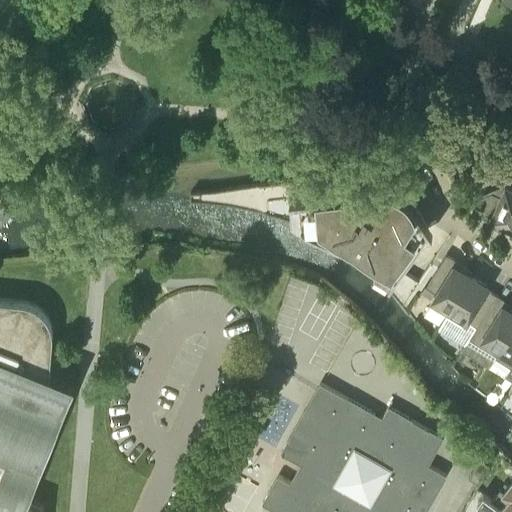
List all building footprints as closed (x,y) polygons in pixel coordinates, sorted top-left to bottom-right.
[(432,225),(415,203),(412,199),(409,195),(405,192),(401,188),(396,186),(384,184),(289,194),(290,201),(291,217),(302,223),(344,243),(382,276),(388,282),(390,284),(432,225)] [(511,188),(505,185),(501,196),(492,192),(477,197),(476,198),(482,206),(493,213),(491,217),(494,219),(492,221),(505,231),(507,225),(511,227),(511,188)] [(448,314),(471,275),(464,271),(465,268),(461,265),(462,262),(447,252),(428,284),(439,291),(434,298),(431,303),(445,312),(448,314)] [(468,319),(478,325),(497,293),(487,287),(488,285),(471,275),(448,314),(450,315),(451,315),(465,324),(468,319)] [(52,365),(54,340),(55,334),(55,328),(54,323),(52,316),(48,311),(44,306),(39,301),(32,298),(27,296),(22,295),(0,293),(0,511),(44,511),(45,501),(30,496),(78,376),(52,365)] [(511,303),(497,293),(478,325),(462,350),(489,366),(496,355),(497,355),(511,329),(511,307),(510,306),(511,303)] [(511,329),(497,355),(500,357),(511,364),(511,329)] [(428,462),(442,436),(388,405),(382,416),(347,397),(321,382),(281,451),(295,459),(302,463),(298,470),(291,481),(279,474),(263,502),(274,508),(271,511),(424,511),(431,501),(446,473),(428,462)] [(479,482),(490,463),(480,457),(469,476),(479,482)] [(500,489),(493,498),(510,511),(511,511),(511,478),(511,479),(503,491),(500,489)] [(510,511),(493,498),(492,499),(484,493),(477,502),(485,508),(483,511),(510,511)]
